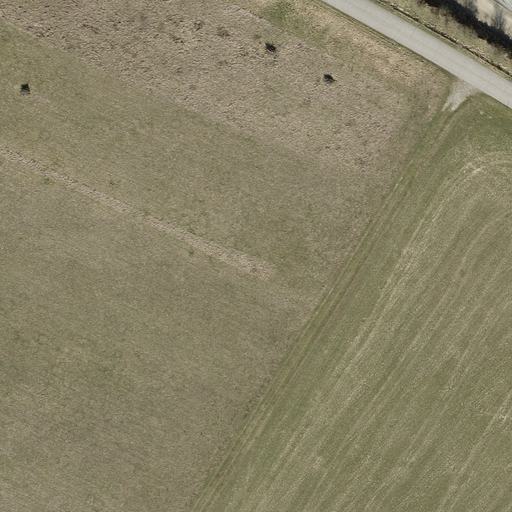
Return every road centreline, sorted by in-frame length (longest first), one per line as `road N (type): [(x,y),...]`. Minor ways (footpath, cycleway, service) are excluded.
road 1 (track): [(473,72),(196,511)]
road 2 (unclassified): [(344,0),(511,95)]
